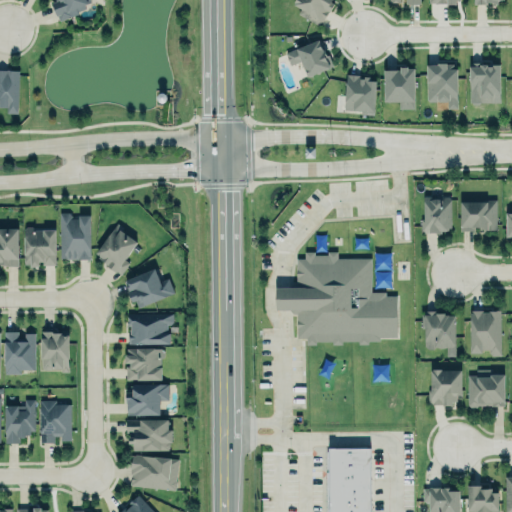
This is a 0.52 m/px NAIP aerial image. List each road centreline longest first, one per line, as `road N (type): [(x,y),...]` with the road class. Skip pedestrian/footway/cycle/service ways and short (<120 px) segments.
road 1 (primary): [(223,511),(218,0)]
road 2 (residential): [(511,150),(312,135),(218,137)]
road 3 (residential): [(220,169),(310,170),(511,151)]
road 4 (residential): [(0,181),(220,169)]
road 5 (residential): [(218,137),(0,148)]
road 6 (residential): [(93,473),(90,301)]
road 7 (residential): [(362,35),(511,33)]
